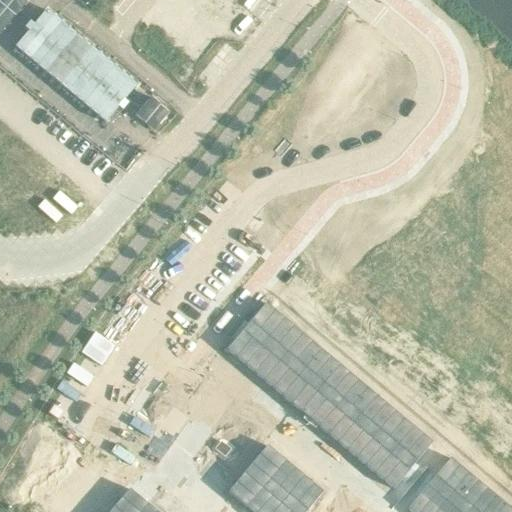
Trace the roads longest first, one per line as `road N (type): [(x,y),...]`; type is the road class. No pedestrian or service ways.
road 1 (tertiary): [(0,371),(314,0)]
road 2 (tertiary): [(258,0),(0,312)]
road 3 (track): [(0,86),(52,58),(110,0)]
